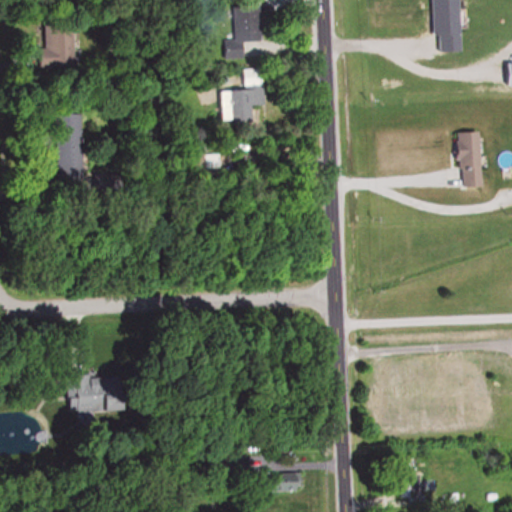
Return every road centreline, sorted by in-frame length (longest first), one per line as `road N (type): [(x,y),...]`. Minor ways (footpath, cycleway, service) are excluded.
road 1 (tertiary): [(341,511),(321,0)]
road 2 (residential): [(333,296),(22,309),(0,302)]
